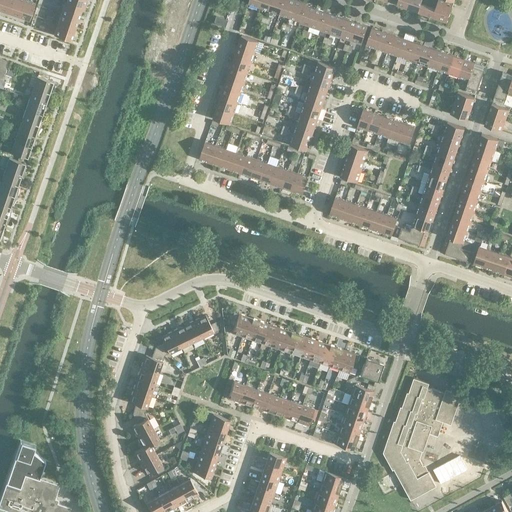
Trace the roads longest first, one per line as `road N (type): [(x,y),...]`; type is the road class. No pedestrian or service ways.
road 1 (residential): [(428,260),(184,178),(242,3)]
road 2 (residential): [(403,341),(223,280),(141,311)]
road 3 (residential): [(207,511),(226,501),(252,426),(364,462)]
road 4 (residential): [(133,511),(113,405),(141,311)]
road 5 (residential): [(511,388),(507,378),(403,341)]
